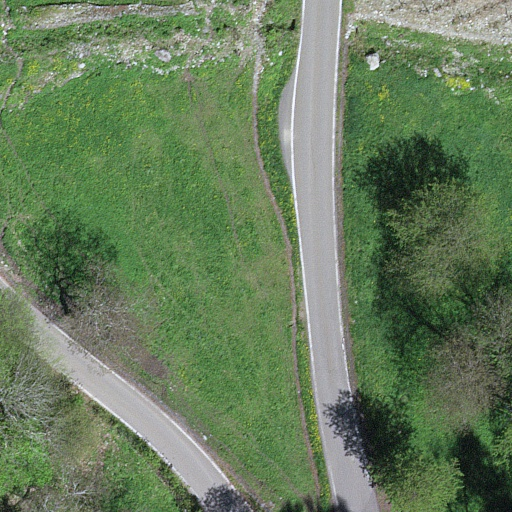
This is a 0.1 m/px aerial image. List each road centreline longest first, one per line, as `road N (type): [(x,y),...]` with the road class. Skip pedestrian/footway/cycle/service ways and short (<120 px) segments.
road 1 (unclassified): [(322,0),(316,155),(324,307),(336,404),(363,511)]
road 2 (unclassified): [(231,511),(139,411),(0,299)]
